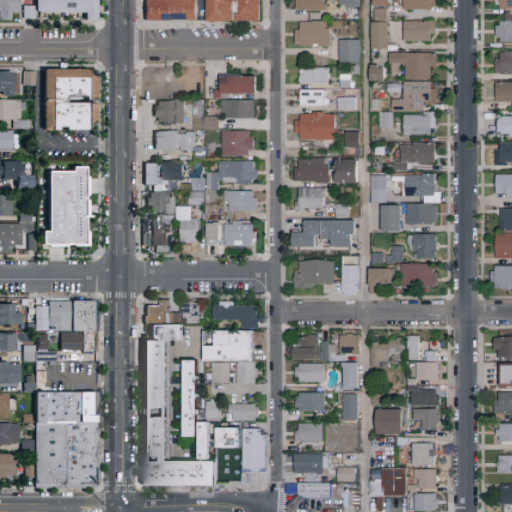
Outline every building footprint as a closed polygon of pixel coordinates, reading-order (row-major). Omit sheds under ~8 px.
[(18,0),(0,0),(0,17),(9,18),(9,11),(18,11),(18,0)] [(93,0),(32,0),(33,4),(22,4),(22,17),(34,17),(34,10),(82,11),(82,19),(94,19),(93,0)] [(200,0),(200,1),(201,22),(151,21),(148,21),(148,1),(148,0),(200,0)] [(264,0),(264,24),(238,23),(238,16),(232,16),(232,23),(212,23),(212,1),(212,0),(264,0)] [(294,0),(294,9),(323,9),(323,0),(294,0)] [(434,0),(402,0),(402,8),(434,9),(434,0)] [(511,0),(511,11),(502,11),(502,7),(498,7),(496,1),(496,0),(511,0)] [(386,20),(386,8),(373,8),(373,20),(386,20)] [(299,20),(299,30),(294,29),(294,44),(328,45),(328,21),(299,20)] [(433,20),(402,21),(402,41),(433,40),(433,20)] [(370,48),(387,48),(386,21),(369,21),(370,48)] [(502,23),(511,22),(511,43),(502,44),(502,39),(498,39),(498,28),(502,28),(502,23)] [(359,38),(338,39),(338,62),(359,62),(359,38)] [(435,67),(435,52),(389,52),(389,72),(403,73),(403,79),(430,79),(430,66),(435,67)] [(511,76),(502,77),(502,75),(497,75),(497,60),(502,60),(502,54),(506,54),(506,53),(511,53),(511,76)] [(383,79),(382,65),(369,66),(370,79),(383,79)] [(327,68),(299,67),(299,82),(327,83),(327,68)] [(206,68),(207,101),(187,100),(188,123),(188,125),(166,126),(164,123),(157,122),(156,107),(165,101),(165,100),(151,101),(144,101),(143,69),(151,69),(206,68)] [(0,94),(10,94),(10,70),(0,70),(0,94)] [(33,85),(34,70),(22,70),(21,84),(33,85)] [(91,131),(46,132),(46,124),(46,71),(90,70),(92,70),(101,78),(101,122),(99,123),(92,131),(91,131)] [(219,92),(255,93),(255,75),(219,74),(219,92)] [(391,109),(421,110),(421,103),(433,104),(434,81),(403,81),(403,98),(391,98),(391,109)] [(497,84),(511,84),(511,103),(497,104),(497,84)] [(324,89),(299,89),(299,105),(324,106),(324,89)] [(0,118),(10,118),(11,127),(26,127),(26,119),(19,119),(18,97),(0,98),(0,118)] [(216,130),(217,116),(202,116),(202,99),(193,99),(192,129),(216,130)] [(253,99),(222,100),(222,118),(254,118),(253,99)] [(392,112),(378,111),(378,128),(392,128),(392,112)] [(334,139),(334,113),(296,112),(296,139),(334,139)] [(403,134),(430,135),(430,128),(435,128),(435,113),(403,113),(403,134)] [(511,118),(511,136),(504,136),(504,134),(501,134),(501,120),(504,120),(504,119),(511,118)] [(0,147),(10,147),(10,130),(0,130),(0,147)] [(178,130),(152,130),(153,150),(194,149),(193,132),(178,132),(178,130)] [(250,130),(220,131),(221,156),(250,155),(250,130)] [(358,131),(345,131),(345,146),(358,147),(358,131)] [(502,145),(511,145),(511,164),(509,164),(509,167),(498,167),(498,152),(502,152),(502,145)] [(326,158),(296,157),(295,181),(326,181),(326,158)] [(356,158),(334,159),(334,183),(356,182),(356,158)] [(17,160),(0,159),(0,178),(15,178),(14,188),(32,188),(33,175),(17,175),(17,160)] [(143,184),(151,184),(151,190),(175,190),(175,180),(181,180),(180,161),(143,162),(143,184)] [(204,190),(217,190),(217,182),(255,182),(255,161),(217,161),(217,172),(205,172),(204,190)] [(85,246),(47,246),(47,168),(86,168),(85,246)] [(386,175),(370,175),(369,202),(385,203),(386,175)] [(403,195),(423,196),(422,202),(439,202),(440,191),(433,190),(434,175),(403,175),(403,195)] [(498,177),(511,177),(511,200),(508,200),(508,195),(498,195),(498,177)] [(190,190),(202,190),(203,178),(190,178),(190,190)] [(322,188),(296,187),(296,209),(322,209),(322,188)] [(255,190),(224,191),(224,210),(255,209),(255,190)] [(171,191),(145,192),(146,213),(171,212),(171,191)] [(0,214),(10,214),(10,194),(0,193),(0,214)] [(404,224),(436,224),(435,203),(404,204),(404,224)] [(335,217),(348,216),(347,204),(335,205),(335,217)] [(380,205),(380,230),(399,230),(399,205),(380,205)] [(189,206),(175,206),(175,219),(179,219),(179,242),(196,242),(197,218),(189,217),(189,206)] [(511,211),(511,232),(502,233),(502,211),(511,211)] [(171,215),(149,215),(148,245),(155,245),(155,251),(166,251),(166,231),(170,232),(171,215)] [(290,232),(290,246),(313,246),(314,234),(320,234),(320,238),(330,239),(330,246),(352,246),(352,220),(303,219),(303,232),(290,232)] [(0,244),(19,244),(20,223),(0,222),(0,244)] [(218,222),(205,222),(205,244),(218,245),(218,222)] [(253,223),(224,222),(223,245),(252,245),(253,223)] [(435,234),(413,233),(413,258),(435,258),(435,234)] [(498,236),(511,236),(511,260),(498,260),(498,236)] [(401,245),(389,245),(389,262),(401,263),(401,245)] [(333,285),(333,259),(299,260),(299,270),(293,270),(293,286),(333,285)] [(434,286),(435,264),(400,263),(399,286),(434,286)] [(358,267),(342,266),(341,293),(357,293),(358,267)] [(389,268),(368,268),(368,291),(389,290),(389,268)] [(497,268),(511,268),(511,292),(505,292),(505,290),(497,290),(497,284),(493,284),(493,274),(497,274),(497,268)] [(143,305),(143,321),(180,321),(180,312),(167,312),(167,300),(158,300),(158,304),(143,305)] [(198,323),(199,303),(183,302),(183,322),(198,323)] [(0,323),(18,323),(17,303),(0,303),(0,323)] [(47,329),(48,303),(71,304),(71,329),(47,329)] [(257,304),(213,303),(212,320),(238,320),(238,327),(257,328),(257,304)] [(95,333),(72,334),(71,304),(95,304),(95,333)] [(45,305),(33,305),(33,329),(45,329),(45,305)] [(150,326),(183,326),(183,339),(150,339),(150,326)] [(15,332),(0,332),(0,349),(16,350),(15,332)] [(58,363),(38,364),(37,333),(49,333),(48,353),(58,354),(58,363)] [(95,333),(96,354),(61,354),(61,334),(72,334),(95,333)] [(251,334),(251,361),(205,361),(205,348),(215,348),(215,334),(251,334)] [(358,334),(338,335),(339,354),(358,354),(358,334)] [(316,335),(297,336),(297,347),(290,347),(290,359),(319,359),(319,343),(316,343),(316,335)] [(418,335),(407,336),(407,360),(418,359),(418,335)] [(496,339),(500,339),(500,338),(511,338),(511,360),(511,359),(500,359),(500,351),(496,351),(496,339)] [(369,340),(370,364),(385,364),(384,353),(401,353),(401,340),(369,340)] [(33,345),(22,344),(22,360),(54,360),(54,350),(44,350),(45,342),(38,342),(38,350),(33,350),(33,345)] [(143,342),(168,342),(167,462),(216,462),(216,485),(142,484),(143,342)] [(335,342),(320,342),(320,361),(335,361),(335,342)] [(415,362),(416,380),(437,379),(437,351),(422,351),(422,362),(415,362)] [(18,362),(0,361),(0,382),(18,383),(18,362)] [(255,384),(255,361),(236,361),(236,383),(255,384)] [(185,436),(186,362),(197,362),(197,436),(185,436)] [(229,362),(211,362),(210,383),(228,383),(229,362)] [(356,362),(341,362),(341,390),(357,390),(356,362)] [(323,363),(295,363),(295,381),(323,381),(323,363)] [(502,364),(511,364),(511,389),(510,389),(510,387),(502,387),(502,364)] [(98,367),(98,385),(93,385),(57,385),(57,367),(57,365),(93,365),(98,365),(98,367)] [(409,405),(437,405),(437,390),(409,390),(409,405)] [(357,420),(357,392),(338,392),(338,405),(342,405),(342,420),(357,420)] [(13,409),(13,402),(8,402),(8,393),(0,393),(0,416),(7,417),(7,409),(13,409)] [(323,410),(323,393),(295,393),(295,410),(323,410)] [(99,425),(98,425),(93,424),(48,424),(48,394),(99,394),(99,425)] [(497,402),(501,402),(501,394),(511,394),(511,415),(497,415),(497,402)] [(204,419),(219,419),(220,399),(205,399),(204,419)] [(230,421),(256,420),(255,403),(229,403),(230,421)] [(437,408),(412,409),(412,420),(418,420),(418,429),(437,429),(437,408)] [(400,409),(375,409),(375,434),(400,434),(400,409)] [(0,443),(17,444),(17,423),(0,422),(0,443)] [(321,423),(295,423),(295,442),(321,441),(321,423)] [(201,458),(201,424),(210,424),(210,458),(201,458)] [(98,428),(98,486),(94,486),(40,485),(39,429),(39,425),(93,425),(98,425),(98,428)] [(501,425),(511,425),(511,443),(501,443),(501,438),(498,438),(498,431),(501,431),(501,425)] [(215,448),(237,448),(236,427),(214,427),(215,448)] [(265,431),(265,437),(271,437),(271,473),(245,473),(246,432),(265,431)] [(20,441),(20,451),(33,451),(32,441),(20,441)] [(412,465),(435,465),(434,443),(411,443),(412,465)] [(0,478),(5,478),(5,474),(14,474),(13,453),(0,452),(0,478)] [(293,454),(293,473),(305,473),(305,481),(317,482),(317,474),(325,474),(326,454),(293,454)] [(501,457),(511,457),(511,474),(499,474),(499,463),(501,463),(501,457)] [(353,481),(353,467),(337,467),(336,481),(353,481)] [(435,469),(414,469),(414,488),(435,488),(435,469)] [(384,473),(409,473),(409,499),(387,499),(387,511),(379,511),(379,500),(372,500),(372,482),(384,482),(384,473)] [(330,498),(304,498),(296,495),(296,483),(330,482),(330,498)] [(341,483),(341,490),(358,489),(358,506),(341,507),(341,498),(333,499),(332,484),(341,483)] [(503,486),(511,486),(511,506),(503,506),(503,486)] [(414,511),(436,511),(436,494),(414,494),(414,511)]
